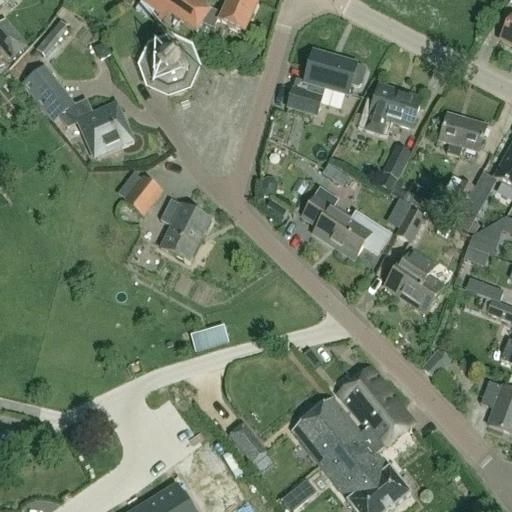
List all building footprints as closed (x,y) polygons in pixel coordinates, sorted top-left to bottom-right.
[(143,0),(123,0),(121,3),(130,8),(135,2),(140,5),(143,0)] [(209,14),(188,0),(143,0),(140,5),(166,22),(168,18),(195,36),(201,27),(212,32),(215,23),(243,36),(256,7),(242,0),(225,0),(217,17),(209,14)] [(511,18),(499,44),(511,50),(511,18)] [(0,26),(0,51),(11,63),(26,50),(3,24),(0,26)] [(43,60),(67,33),(60,26),(36,53),(43,60)] [(99,63),(110,57),(105,46),(97,50),(95,55),(99,63)] [(184,58),(170,51),(156,55),(149,69),(153,84),(167,91),(182,86),(189,72),(184,58)] [(295,83),(292,93),(286,112),(315,121),(323,92),(348,99),(350,90),(356,92),(357,88),(360,89),(365,74),(362,73),(363,70),(312,56),(303,85),(295,83)] [(67,131),(78,126),(94,161),(132,144),(115,108),(92,118),(86,104),(72,111),(41,72),(22,88),(52,125),(58,120),(67,131)] [(253,106),(260,88),(250,84),(243,102),(253,106)] [(378,89),(372,106),(365,103),(356,133),(385,142),(390,127),(410,134),(421,103),(378,89)] [(438,144),(449,147),(445,158),(458,162),(461,152),(477,157),(485,130),(446,118),(438,144)] [(511,146),(492,182),(511,192),(511,146)] [(381,176),(397,184),(411,158),(395,149),(381,176)] [(331,170),(320,188),(337,200),(349,182),(331,170)] [(161,195),(142,180),(123,206),(142,220),(161,195)] [(435,220),(454,229),(455,227),(453,226),(460,215),(461,216),(467,205),(475,192),(462,184),(449,208),(443,205),(435,220)] [(412,209),(417,195),(406,190),(401,204),(412,209)] [(475,192),(467,205),(481,213),(489,198),(475,190),(475,192)] [(318,230),(313,237),(353,263),(361,250),(376,260),(390,238),(354,215),(349,223),(331,212),(336,205),(319,194),(302,220),(318,230)] [(170,204),(165,213),(159,225),(170,231),(160,252),(188,266),(209,224),(170,204)] [(396,239),(410,246),(423,222),(409,215),(396,239)] [(455,227),(454,229),(467,237),(474,223),(461,216),(455,227)] [(511,223),(506,222),(477,238),(497,245),(501,235),(511,238),(511,223)] [(468,251),(464,263),(476,267),(480,255),(468,251)] [(411,256),(404,266),(402,265),(385,291),(424,317),(442,291),(429,283),(436,273),(411,256)] [(476,298),(491,304),(499,307),(503,295),(480,287),(476,298)] [(511,327),(511,311),(499,307),(491,304),(486,318),(511,327)] [(195,357),(227,347),(222,330),(190,339),(195,357)] [(511,345),(508,344),(500,364),(509,368),(511,368),(511,345)] [(447,368),(435,356),(420,372),(432,383),(447,368)] [(369,371),(353,384),(382,420),(398,407),(369,371)] [(353,384),(337,397),(366,432),(382,420),(353,384)] [(117,485),(197,430),(168,386),(108,427),(120,445),(99,459),(117,485)] [(487,429),(511,438),(511,394),(488,386),(480,408),(493,413),(487,429)] [(291,434),(294,438),(314,463),(347,504),(346,505),(351,511),(391,511),(410,497),(389,471),(388,472),(376,458),(364,443),(360,437),(332,402),(291,434)] [(366,432),(360,437),(364,443),(376,458),(414,427),(398,408),(398,407),(382,420),(366,432)] [(242,428),(229,439),(251,467),(265,455),(242,428)] [(71,479),(87,472),(82,462),(67,470),(71,479)] [(87,472),(74,481),(90,504),(103,495),(87,472)] [(67,511),(44,476),(26,488),(41,511),(67,511)] [(305,484),(280,504),(286,511),(296,511),(315,497),(305,484)] [(187,511),(175,493),(144,511),(187,511)]
